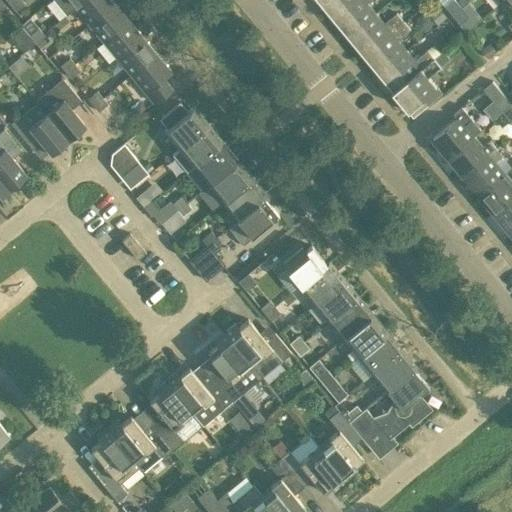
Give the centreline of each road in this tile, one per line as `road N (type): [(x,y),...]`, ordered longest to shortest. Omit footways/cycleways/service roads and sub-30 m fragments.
road 1 (residential): [(46,198),(90,161),(207,299),(163,335)]
road 2 (residential): [(385,156),(252,0)]
road 3 (residential): [(511,313),(385,156)]
road 4 (residential): [(360,511),(511,385)]
road 5 (residential): [(46,198),(163,335)]
road 6 (residential): [(511,51),(385,156)]
road 7 (residential): [(163,335),(45,433)]
